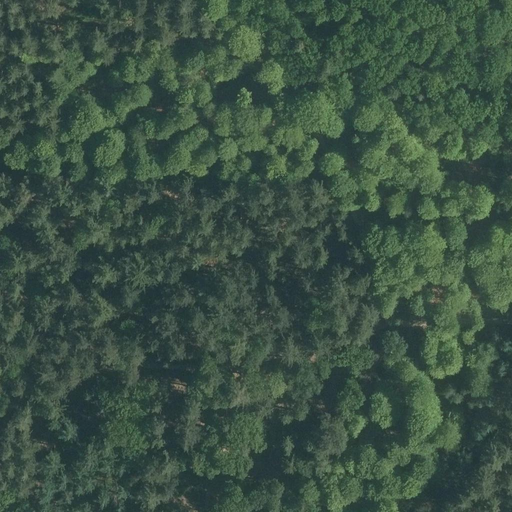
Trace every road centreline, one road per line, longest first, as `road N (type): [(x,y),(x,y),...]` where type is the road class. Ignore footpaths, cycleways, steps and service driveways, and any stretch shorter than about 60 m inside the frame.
road 1 (track): [(310,511),(377,297),(363,220),(320,125),(222,0)]
road 2 (track): [(511,316),(452,317),(275,355),(78,370),(0,386)]
road 3 (track): [(511,70),(361,0)]
